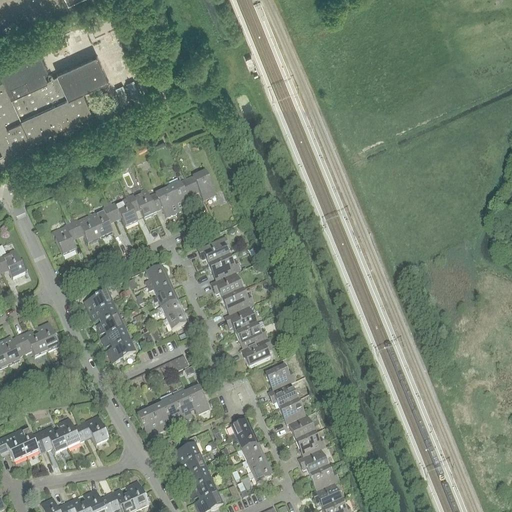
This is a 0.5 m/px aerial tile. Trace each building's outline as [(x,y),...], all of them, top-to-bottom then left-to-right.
[(29,67),(0,79),(0,135),(83,98),(78,86),(120,66),(102,27),(55,49),(59,58),(31,71),(29,67)] [(16,36),(11,30),(6,34),(11,40),(16,36)] [(190,180),(190,179),(185,181),(191,194),(197,191),(203,203),(216,197),(205,173),(190,180)] [(182,184),(167,190),(178,214),(191,208),(185,196),(191,194),(185,181),(181,183),(182,184)] [(160,208),(165,220),(178,214),(167,190),(153,197),(149,189),(145,191),(146,192),(148,198),(154,211),(160,208)] [(156,216),(154,211),(148,198),(146,192),(131,198),(131,197),(129,198),(127,193),(124,195),(126,201),(127,201),(132,212),(138,209),(144,221),(156,216)] [(106,205),(107,208),(113,220),(119,218),(125,230),(138,224),(132,212),(127,201),(126,201),(112,207),(110,203),(106,205)] [(104,211),(89,218),(100,242),(113,236),(107,223),(113,220),(107,208),(103,210),(104,211)] [(88,247),(100,242),(89,218),(75,224),(72,218),(68,220),(76,238),(82,235),(88,247)] [(76,238),(68,220),(68,219),(63,221),(66,228),(52,234),(63,258),(75,253),(71,244),(70,240),(76,238)] [(208,267),(229,258),(224,247),(228,246),(225,239),(204,249),(197,252),(198,254),(203,264),(206,263),(208,267)] [(14,253),(0,258),(0,271),(2,276),(3,275),(8,273),(12,282),(25,276),(22,271),(18,261),(14,253)] [(216,284),(235,275),(240,273),(237,267),(234,268),(229,258),(208,267),(213,278),(216,284)] [(22,260),(18,261),(22,271),(23,273),(27,271),(22,260)] [(146,286),(148,291),(169,281),(164,270),(161,271),(161,270),(146,277),(149,284),(146,286)] [(220,297),(222,301),(242,292),(235,275),(216,284),(211,286),(213,292),(216,298),(220,297)] [(154,293),(157,300),(174,292),(169,281),(148,291),(150,295),(154,293)] [(159,305),(162,312),(179,304),(174,292),(157,300),(153,302),(155,307),(159,305)] [(229,318),(248,309),(253,307),(250,301),(247,302),(242,292),(222,301),(227,312),(229,318)] [(90,317),(113,306),(107,293),(84,304),(90,317)] [(125,293),(119,296),(122,302),(128,298),(125,293)] [(164,316),(167,323),(184,315),(179,304),(162,312),(158,313),(160,318),(164,316)] [(98,322),(100,327),(118,318),(113,306),(90,317),(93,325),(98,322)] [(233,331),(235,335),(256,326),(248,309),(229,318),(224,320),(230,332),(233,331)] [(186,328),(185,325),(188,323),(184,315),(167,323),(163,325),(165,329),(169,328),(172,334),(186,328)] [(143,316),(134,320),(136,324),(145,320),(143,316)] [(95,329),(99,337),(104,335),(106,339),(124,331),(118,318),(100,327),(95,329)] [(36,331),(38,337),(47,355),(59,349),(48,325),(36,331)] [(236,339),(242,352),(267,341),(264,335),(260,336),(256,326),(235,335),(236,339)] [(278,336),(285,333),(282,327),(276,330),(278,336)] [(110,347),(112,351),(130,343),(124,331),(106,339),(101,341),(105,349),(110,347)] [(34,360),(47,355),(38,337),(34,339),(31,333),(22,337),(17,339),(16,340),(24,357),(31,354),(34,360)] [(147,335),(139,339),(142,347),(151,342),(147,335)] [(10,342),(9,340),(6,341),(0,343),(0,353),(7,369),(19,363),(18,360),(24,357),(16,340),(10,342)] [(265,349),(270,347),(267,341),(242,352),(241,353),(244,360),(248,370),(269,360),(265,349)] [(112,366),(135,355),(130,343),(112,351),(107,353),(112,366)] [(178,361),(182,371),(189,368),(184,358),(178,361)] [(65,361),(52,367),(55,374),(68,368),(65,361)] [(176,374),(182,371),(178,361),(171,364),(176,374)] [(170,377),(176,374),(171,364),(165,367),(170,377)] [(164,380),(170,377),(165,367),(159,369),(164,380)] [(273,393),(290,385),(295,383),(292,376),(289,378),(284,367),(265,376),(270,388),(273,393)] [(158,383),(164,380),(159,369),(153,372),(158,383)] [(151,386),(158,383),(153,372),(147,375),(151,386)] [(146,388),(151,386),(147,375),(141,378),(146,388)] [(139,391),(146,388),(141,378),(135,381),(139,391)] [(134,394),(139,391),(135,381),(129,384),(134,394)] [(127,397),(134,394),(129,384),(122,387),(127,397)] [(276,406),(278,411),(298,402),(290,385),(273,393),(268,395),(271,403),(273,407),(276,406)] [(198,388),(186,394),(194,412),(196,417),(209,411),(198,388)] [(192,419),(190,414),(194,412),(186,394),(173,400),(182,418),(184,423),(192,419)] [(180,425),(178,420),(182,418),(173,400),(161,405),(170,424),(172,429),(180,425)] [(286,427),(288,426),(305,419),(298,402),(278,411),(286,427)] [(160,434),(168,431),(165,426),(170,424),(161,405),(149,411),(160,434)] [(148,440),(160,434),(149,411),(137,417),(148,440)] [(288,426),(296,443),(314,435),(307,418),(305,419),(288,426)] [(109,443),(97,419),(79,427),(86,442),(92,439),(96,448),(109,443)] [(69,421),(56,427),(59,433),(68,450),(86,442),(79,427),(73,430),(69,421)] [(233,436),(229,438),(232,443),(253,433),(248,422),(245,423),(230,429),(233,436)] [(39,457),(46,454),(37,436),(31,438),(27,429),(15,435),(26,459),(38,453),(39,457)] [(68,450),(59,433),(54,435),(51,429),(37,436),(46,454),(52,451),(55,456),(68,450)] [(237,446),(240,452),(258,444),(253,433),(232,443),(234,447),(237,446)] [(13,465),(26,459),(15,435),(0,441),(0,457),(0,458),(9,454),(13,465)] [(302,457),(303,460),(325,450),(322,444),(319,445),(314,435),(296,443),(302,457)] [(177,469),(200,459),(195,447),(198,445),(195,439),(183,445),(186,450),(171,457),(177,469)] [(217,451),(213,443),(209,445),(212,453),(217,451)] [(239,459),(243,457),(246,464),(263,456),(258,444),(240,452),(237,454),(239,459)] [(307,472),(309,477),(328,469),(320,453),(326,450),(325,450),(303,460),(298,462),(304,474),(307,472)] [(248,468),(251,475),(268,467),(263,456),(246,464),(242,465),(244,470),(248,468)] [(186,474),(188,479),(206,471),(200,459),(177,469),(180,477),(186,474)] [(269,477),(272,476),(268,467),(251,475),(247,477),(250,482),(253,480),(256,487),(271,480),(269,477)] [(317,494),(334,486),(339,484),(336,478),(333,480),(328,469),(309,477),(317,494)] [(206,471),(188,479),(183,482),(186,489),(191,487),(193,491),(211,483),(206,471)] [(197,499),(199,504),(217,495),(211,483),(193,491),(188,494),(192,502),(197,499)] [(138,484),(125,490),(128,496),(135,511),(138,511),(148,507),(138,484)] [(321,507),(323,511),(342,503),(334,486),(317,494),(312,496),(315,504),(317,508),(321,507)] [(234,488),(228,491),(234,503),(240,501),(234,488)] [(111,511),(106,499),(100,502),(95,492),(90,495),(83,498),(86,504),(89,511),(111,511)] [(123,498),(120,492),(106,499),(111,511),(120,511),(121,511),(120,511),(135,511),(128,496),(123,498)] [(196,511),(212,511),(222,508),(217,495),(199,504),(194,506),(196,511)] [(65,511),(63,507),(57,510),(53,501),(40,507),(42,511),(65,511)] [(80,507),(77,501),(63,507),(65,511),(89,511),(86,504),(80,507)] [(322,511),(349,511),(345,511),(342,503),(323,511),(322,511)]
